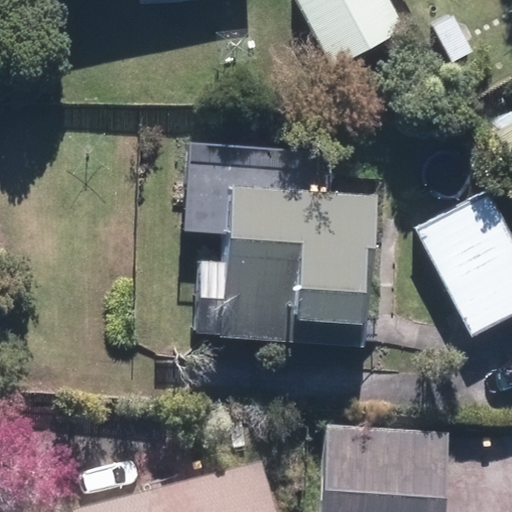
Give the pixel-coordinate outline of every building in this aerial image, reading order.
[(384,0),(290,0),(330,71),(402,31),(384,0)] [(367,250),(370,196),(319,194),(321,148),(180,141),(176,234),(217,236),(215,264),(189,263),(187,299),(213,300),(212,339),(249,341),(248,366),(274,367),(277,322),(357,325),(361,250),(367,250)] [(412,244),(389,258),(410,293),(433,279),(470,342),(511,317),(511,245),(479,189),(405,233),(412,244)] [(438,511),(441,429),(317,425),(313,511),(438,511)] [(264,511),(254,465),(59,511),(264,511)]
